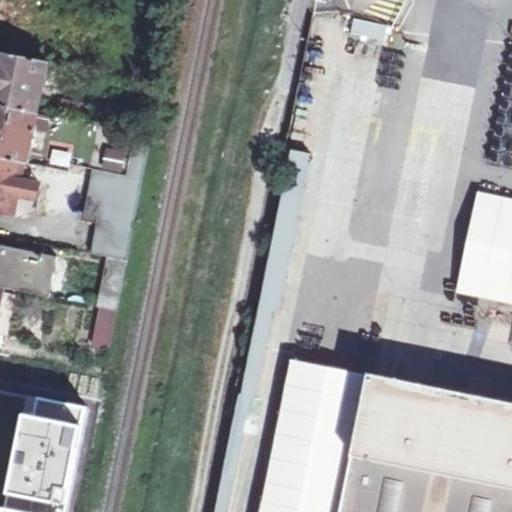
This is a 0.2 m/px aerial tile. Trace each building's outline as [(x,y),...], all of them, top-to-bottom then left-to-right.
[(390,26),(356,18),(353,33),(387,40),(390,26)] [(0,104),(38,113),(49,63),(0,52),(0,104)] [(0,157),(23,163),(27,164),(38,113),(0,104),(0,157)] [(153,137),(38,113),(27,164),(71,173),(73,165),(95,169),(93,178),(143,188),(153,137)] [(313,154),(294,150),(276,243),(275,242),(243,393),(262,397),(294,246),(295,246),(313,154)] [(23,163),(0,157),(0,209),(13,212),(16,195),(19,181),(23,163)] [(129,261),(143,188),(93,178),(86,215),(100,218),(93,254),(109,257),(129,261)] [(39,185),(19,181),(16,195),(36,199),(39,185)] [(511,196),(480,190),(461,289),(511,298),(511,196)] [(58,257),(0,245),(0,286),(51,297),(58,257)] [(119,311),(129,261),(109,257),(99,307),(107,309),(119,311)] [(5,292),(5,291),(0,290),(0,333),(10,335),(17,295),(5,292)] [(107,374),(119,311),(107,309),(96,361),(78,358),(76,368),(107,374)] [(341,511),(369,375),(295,360),(263,511),(341,511)] [(511,511),(511,401),(372,373),(343,511),(511,511)] [(67,511),(88,407),(0,389),(0,511),(67,511)]
